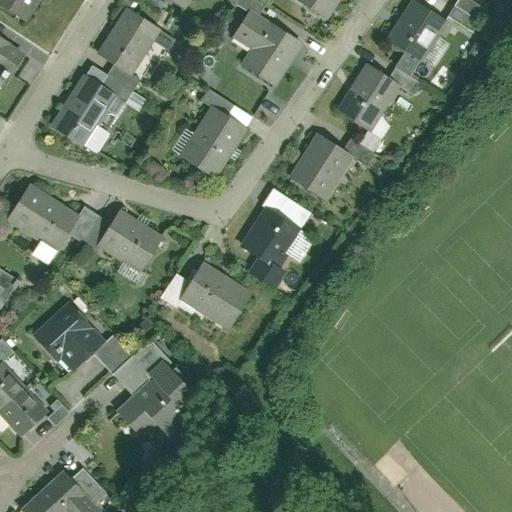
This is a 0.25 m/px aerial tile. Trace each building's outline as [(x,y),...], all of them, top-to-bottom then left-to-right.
[(46,0),(0,0),(0,9),(29,28),(46,0)] [(157,0),(184,15),(192,0),(157,0)] [(327,25),(343,0),(294,0),(292,3),(327,25)] [(447,27),(411,5),(386,44),(423,67),(447,27)] [(160,34),(124,12),(96,58),(133,80),(160,34)] [(277,94),(305,50),(249,14),(231,42),(249,54),(239,70),(277,94)] [(28,59),(0,42),(0,75),(14,83),(28,59)] [(401,88),(362,67),(336,116),(375,136),(401,88)] [(118,101),(82,79),(50,131),(86,153),(118,101)] [(217,183),(247,133),(210,112),(181,161),(217,183)] [(353,159),(315,137),(286,186),(324,208),(353,159)] [(58,255),(80,220),(29,188),(7,224),(58,255)] [(302,237),(263,212),(241,247),(280,272),(302,237)] [(162,239),(119,213),(96,250),(139,276),(162,239)] [(253,298),(201,266),(178,304),(230,336),(253,298)] [(106,348),(70,309),(36,339),(72,379),(106,348)] [(165,443),(203,410),(146,346),(112,377),(132,399),(116,414),(142,444),(156,432),(165,443)] [(0,416),(24,391),(1,369),(0,369),(0,416)] [(48,413),(24,391),(0,416),(0,417),(23,439),(48,413)] [(97,511),(62,474),(21,511),(22,511),(97,511)]
